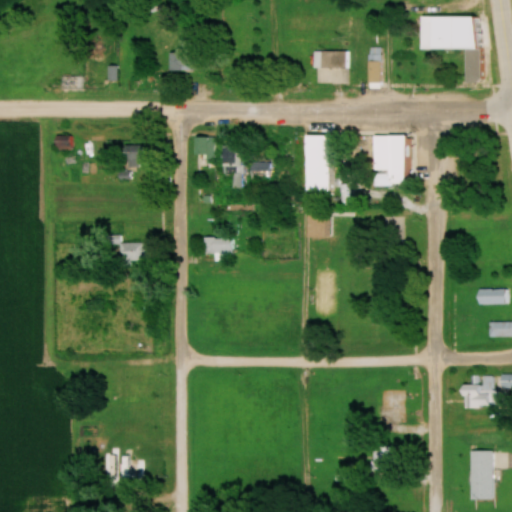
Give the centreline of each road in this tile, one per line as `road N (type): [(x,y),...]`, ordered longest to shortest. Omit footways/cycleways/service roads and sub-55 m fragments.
road 1 (residential): [(511,109),(0,109)]
road 2 (residential): [(181,511),(176,110)]
road 3 (residential): [(434,511),(431,112)]
road 4 (residential): [(179,356),(511,353)]
